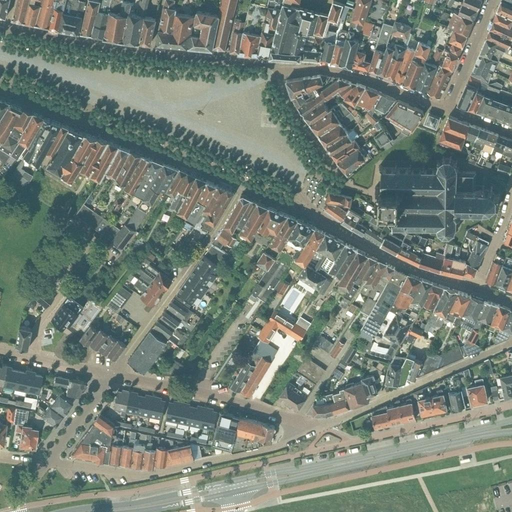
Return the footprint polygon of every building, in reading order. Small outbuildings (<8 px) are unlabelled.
[(0,0),(0,15),(6,17),(9,0),(0,0)] [(17,0),(12,19),(24,21),(29,0),(17,0)] [(29,0),(24,21),(35,24),(40,4),(35,3),(35,0),(29,0)] [(35,24),(49,27),(54,0),(40,0),(40,4),(35,24)] [(54,0),(49,27),(59,29),(64,0),(54,0)] [(86,0),(88,0),(89,0),(88,0),(64,0),(59,29),(79,32),(86,0)] [(81,33),(94,35),(101,2),(91,0),(88,0),(89,0),(81,33)] [(94,35),(104,36),(112,1),(111,0),(101,0),(101,2),(94,35)] [(104,36),(114,38),(120,0),(111,0),(112,1),(104,36)] [(120,0),(114,38),(124,40),(129,12),(132,1),(124,0),(120,0)] [(124,40),(139,41),(145,16),(148,0),(142,0),(143,0),(141,0),(140,0),(138,12),(140,13),(140,14),(129,12),(124,40)] [(156,44),(170,45),(177,13),(175,13),(176,10),(172,9),(174,1),(170,0),(165,0),(159,29),(156,44)] [(218,21),(211,49),(224,50),(227,40),(236,0),(222,0),(219,15),(220,15),(219,21),(218,21)] [(257,53),(271,54),(282,10),(277,9),(278,0),(271,0),(266,19),(262,34),(257,53)] [(352,18),(366,23),(366,21),(364,21),(370,0),(357,0),(355,8),(352,18)] [(463,0),(458,12),(474,19),(482,0),(463,0)] [(511,4),(502,0),(501,0),(497,12),(511,18),(511,1),(508,0),(507,0),(511,1),(511,4)] [(303,57),(315,11),(296,6),(296,5),(291,3),(285,1),(282,10),(271,54),(303,57)] [(303,57),(319,58),(326,40),(325,39),(325,38),(315,35),(315,33),(323,35),(328,19),(337,22),(340,14),(344,15),(346,8),(349,9),(350,6),(346,5),(343,4),(333,1),(329,15),(319,13),(319,12),(315,11),(303,57)] [(170,45),(190,47),(197,10),(196,10),(195,15),(177,13),(170,45)] [(190,47),(211,49),(218,21),(219,21),(220,15),(219,15),(197,10),(190,47)] [(451,18),(470,28),(474,19),(458,12),(458,13),(454,12),(451,18)] [(511,18),(497,12),(493,20),(511,28),(511,18)] [(145,16),(139,41),(151,43),(156,18),(145,16)] [(366,23),(352,18),(348,32),(350,32),(340,62),(352,65),(364,30),(366,23)] [(454,29),(467,36),(470,28),(451,18),(447,26),(448,26),(454,29)] [(240,52),(245,31),(240,31),(242,20),(235,19),(233,30),(234,30),(232,41),(230,51),(240,52)] [(319,58),(331,60),(340,31),(342,32),(343,30),(341,30),(344,21),(340,20),(338,29),(337,32),(332,30),(329,41),(326,40),(319,58)] [(386,75),(393,77),(409,39),(410,39),(412,33),(410,32),(412,26),(395,20),(390,33),(404,38),(403,40),(405,41),(403,45),(397,43),(386,75)] [(511,28),(493,20),(490,28),(511,37),(511,36),(511,28)] [(352,65),(369,69),(372,61),(364,58),(366,52),(362,50),(365,41),(363,41),(365,34),(370,35),(374,24),(366,21),(366,23),(364,30),(352,65)] [(490,28),(487,37),(508,46),(511,37),(490,28)] [(369,69),(377,72),(387,45),(384,44),(389,32),(382,29),(379,37),(380,38),(369,69)] [(449,41),(462,47),(467,36),(454,29),(449,41)] [(331,60),(340,62),(350,32),(348,32),(343,30),(342,32),(340,31),(331,60)] [(262,34),(245,31),(240,52),(257,53),(262,34)] [(487,37),(480,53),(497,60),(498,60),(499,60),(501,53),(504,54),(507,46),(508,47),(508,46),(487,37)] [(393,77),(402,81),(412,58),(415,53),(416,50),(419,43),(418,43),(415,50),(406,46),(410,39),(409,39),(393,77)] [(402,81),(414,86),(430,45),(419,40),(418,43),(419,43),(416,50),(415,53),(420,55),(418,60),(412,58),(402,81)] [(446,49),(459,55),(462,47),(449,41),(446,49)] [(377,72),(386,75),(397,43),(396,42),(395,43),(392,42),(390,46),(387,45),(385,51),(377,72)] [(426,91),(443,53),(444,50),(437,47),(436,48),(431,60),(433,60),(432,63),(425,60),(426,57),(427,57),(431,46),(430,45),(414,86),(426,91)] [(446,55),(442,64),(452,69),(459,55),(446,49),(445,48),(444,50),(443,53),(446,55)] [(480,53),(475,63),(493,71),(497,60),(480,53)] [(493,71),(475,63),(471,73),(489,82),(493,71)] [(440,64),(436,73),(441,75),(438,83),(445,86),(452,69),(442,64),(440,64)] [(441,75),(436,73),(427,92),(440,98),(445,86),(438,83),(441,75)] [(293,97),(314,87),(323,83),(320,75),(286,80),(292,97),(293,97)] [(478,86),(479,83),(481,80),(471,75),(468,82),(478,86)] [(323,90),(329,98),(338,91),(351,82),(339,78),(332,77),(326,85),(328,87),(323,90)] [(351,82),(338,91),(345,98),(357,83),(351,82)] [(497,82),(488,84),(500,89),(505,91),(507,87),(497,82)] [(357,83),(345,98),(343,100),(356,106),(357,103),(366,87),(357,83)] [(468,108),(476,90),(477,88),(467,84),(458,104),(468,108)] [(488,84),(487,87),(486,87),(499,93),(500,89),(488,84)] [(293,97),(298,107),(319,93),(314,87),(293,97)] [(366,87),(357,103),(368,107),(366,110),(368,112),(367,112),(368,113),(371,108),(372,106),(376,97),(378,98),(382,93),(366,87)] [(298,107),(305,116),(320,106),(325,102),(329,98),(323,90),(319,93),(298,107)] [(468,108),(477,111),(483,95),(484,93),(476,90),(468,108)] [(396,99),(382,93),(378,98),(376,97),(372,106),(385,112),(396,99)] [(477,111),(511,123),(511,105),(483,95),(477,111)] [(0,114),(8,102),(0,99),(0,114)] [(406,103),(398,100),(392,108),(386,115),(382,118),(386,121),(388,116),(391,118),(390,120),(393,122),(395,120),(406,103)] [(21,108),(8,102),(0,114),(0,159),(2,161),(5,157),(0,152),(0,138),(4,133),(21,108)] [(310,122),(311,123),(336,107),(341,103),(340,102),(329,109),(325,102),(320,106),(305,116),(310,122)] [(311,123),(319,134),(340,121),(352,114),(347,109),(343,106),(341,103),(336,107),(311,123)] [(410,105),(406,103),(395,120),(393,122),(398,125),(402,128),(414,107),(410,105)] [(319,134),(327,146),(339,139),(349,133),(354,130),(353,129),(348,132),(344,125),(355,117),(355,116),(358,112),(354,109),(354,110),(349,106),(347,109),(352,114),(340,121),(319,134)] [(423,111),(414,107),(402,128),(401,130),(402,130),(408,135),(408,136),(424,114),(423,111)] [(32,112),(21,108),(4,133),(0,138),(0,152),(5,157),(9,151),(19,138),(15,136),(32,112)] [(442,116),(429,111),(424,124),(437,129),(442,116)] [(42,116),(32,112),(15,136),(19,138),(9,151),(5,157),(2,161),(4,163),(10,155),(17,160),(19,156),(42,116)] [(439,139),(455,145),(465,122),(449,115),(439,139)] [(42,116),(19,156),(38,167),(46,150),(62,123),(42,116)] [(466,161),(470,152),(471,151),(467,149),(468,148),(462,146),(465,137),(475,141),(480,127),(469,123),(465,122),(455,145),(456,146),(455,148),(468,154),(465,160),(466,161)] [(62,123),(46,150),(52,154),(50,156),(52,157),(71,127),(62,123)] [(52,157),(47,164),(60,172),(84,132),(71,127),(52,157)] [(386,127),(385,128),(374,137),(381,146),(383,145),(386,150),(408,135),(402,130),(397,137),(394,140),(393,139),(393,138),(386,127)] [(477,162),(482,148),(489,131),(480,127),(475,141),(473,145),(476,146),(473,154),(470,152),(466,161),(475,164),(476,162),(477,162)] [(327,146),(331,152),(355,138),(359,135),(354,128),(353,129),(354,130),(349,133),(339,139),(327,146)] [(489,131),(482,148),(492,152),(499,134),(489,131)] [(84,132),(60,172),(61,172),(62,173),(62,174),(71,179),(96,137),(86,133),(84,132)] [(508,138),(499,134),(492,152),(491,153),(495,154),(497,150),(503,152),(508,138)] [(108,141),(108,142),(96,137),(71,179),(78,168),(89,174),(100,180),(106,170),(120,146),(108,141)] [(361,147),(355,138),(331,152),(338,162),(361,147)] [(511,139),(508,138),(503,152),(511,155),(511,139)] [(363,145),(361,147),(364,151),(366,150),(365,148),(373,142),(371,139),(363,145)] [(106,170),(115,175),(130,150),(120,146),(106,170)] [(359,149),(338,162),(348,173),(355,166),(365,158),(359,149)] [(114,177),(125,183),(143,155),(130,150),(115,175),(114,177)] [(123,186),(132,191),(152,158),(143,155),(125,183),(123,186)] [(375,191),(380,191),(379,197),(379,203),(375,203),(375,207),(379,207),(379,211),(383,211),(383,207),(393,207),(393,224),(391,224),(391,226),(393,226),(393,228),(394,228),(394,226),(408,226),(408,228),(409,228),(409,226),(422,226),(422,228),(424,228),(424,226),(437,226),(438,229),(436,231),(438,233),(439,231),(442,234),(442,236),(443,236),(444,234),(448,234),(449,236),(451,236),(450,234),(454,231),(455,233),(456,231),(454,230),(456,226),(459,226),(459,224),(457,224),(456,213),(460,209),(465,209),(464,213),(467,213),(467,210),(473,210),(473,213),(475,213),(476,210),(482,210),(482,213),(484,213),(484,210),(489,209),(490,213),(493,212),(491,208),(495,204),(499,206),(500,204),(497,202),(497,196),(500,195),(499,193),(496,194),(492,190),(493,187),(491,186),(489,189),(484,188),(485,185),(476,185),(476,171),(457,171),(457,169),(459,169),(459,167),(456,167),(456,163),(458,162),(456,160),(454,161),(451,159),(452,157),(450,156),(449,159),(444,158),(444,156),(442,157),(442,159),(439,161),(437,160),(436,162),(438,163),(437,166),(435,166),(435,168),(426,168),(426,165),(424,165),(424,168),(413,168),(413,165),(410,165),(410,167),(398,167),(398,165),(396,165),(395,167),(384,167),(381,164),(379,166),(382,169),(381,183),(380,182),(380,187),(375,187),(375,191)] [(134,193),(141,197),(162,162),(152,158),(132,191),(134,193)] [(21,160),(10,176),(26,188),(29,182),(20,175),(24,170),(21,168),(24,162),(21,160)] [(178,169),(162,162),(141,197),(153,202),(160,189),(165,191),(178,169)] [(497,170),(509,175),(511,168),(499,164),(497,170)] [(170,206),(178,210),(197,176),(180,169),(167,191),(176,196),(170,206)] [(266,175),(259,172),(254,184),(261,186),(266,175)] [(178,211),(187,216),(191,210),(193,205),(207,180),(197,176),(178,210),(178,211)] [(195,226),(201,213),(218,185),(207,180),(193,205),(191,210),(187,216),(185,220),(186,222),(181,230),(182,231),(188,222),(195,226)] [(218,185),(201,213),(206,216),(203,223),(203,224),(202,224),(202,225),(203,225),(203,226),(202,229),(207,232),(208,229),(211,230),(212,229),(215,225),(235,192),(227,188),(218,185)] [(326,201),(337,203),(346,205),(350,206),(352,197),(345,195),(329,191),(326,201)] [(233,232),(237,224),(252,199),(243,195),(240,196),(224,225),(233,232)] [(112,206),(118,210),(123,203),(117,199),(112,206)] [(237,224),(242,227),(258,202),(252,199),(237,224)] [(152,208),(139,200),(120,229),(112,241),(111,242),(123,252),(152,208)] [(323,208),(342,221),(346,214),(345,211),(346,210),(337,204),(337,203),(326,201),(323,208)] [(252,238),(257,228),(269,206),(258,202),(242,227),(240,231),(252,238)] [(75,215),(85,222),(93,211),(83,204),(75,215)] [(270,229),(276,232),(287,214),(278,210),(269,206),(257,228),(267,234),(270,229)] [(342,221),(352,227),(356,221),(356,222),(360,216),(361,216),(363,211),(358,207),(356,211),(349,207),(347,211),(346,210),(345,211),(346,214),(342,221)] [(85,222),(94,229),(102,217),(93,211),(85,222)] [(352,227),(362,233),(369,220),(371,216),(364,212),(365,212),(363,211),(361,216),(360,216),(356,222),(356,221),(352,227)] [(298,219),(287,214),(276,232),(267,247),(277,253),(298,219)] [(362,233),(368,237),(374,226),(378,220),(371,216),(369,220),(362,233)] [(94,229),(105,236),(113,224),(102,217),(94,229)] [(272,260),(265,271),(252,292),(266,301),(272,292),(281,279),(293,261),(315,227),(298,219),(277,253),(272,260)] [(368,237),(380,244),(384,236),(385,237),(390,228),(386,223),(382,229),(376,225),(379,221),(378,220),(374,226),(368,237)] [(105,236),(112,241),(120,229),(113,224),(105,236)] [(224,225),(212,243),(211,244),(212,244),(220,249),(223,244),(225,245),(227,243),(233,247),(237,239),(231,234),(233,232),(224,225)] [(293,261),(303,267),(325,232),(315,227),(293,261)] [(380,244),(396,253),(402,241),(403,239),(396,236),(392,234),(394,230),(391,230),(390,228),(385,237),(384,236),(380,244)] [(325,232),(303,267),(299,274),(319,286),(346,243),(325,232)] [(396,253),(417,263),(421,254),(423,245),(425,238),(422,237),(422,236),(419,235),(417,238),(413,235),(407,234),(403,239),(402,241),(396,253)] [(473,249),(472,250),(484,253),(489,241),(479,236),(475,246),(473,249)] [(183,245),(186,240),(181,237),(173,249),(180,254),(185,246),(183,245)] [(418,264),(439,270),(443,254),(437,252),(436,255),(429,253),(431,247),(425,245),(428,239),(425,238),(423,245),(421,254),(417,263),(418,264)] [(358,249),(346,243),(319,286),(318,289),(324,293),(332,280),(329,278),(332,273),(341,278),(358,249)] [(228,253),(220,249),(212,244),(208,251),(223,261),(228,253)] [(440,271),(449,273),(451,264),(452,264),(453,258),(450,257),(451,253),(453,245),(448,244),(445,255),(443,254),(439,270),(440,271)] [(449,273),(460,275),(465,261),(457,259),(458,255),(459,255),(461,247),(457,246),(455,258),(453,258),(452,264),(451,264),(449,273)] [(172,248),(168,254),(174,258),(178,253),(172,248)] [(349,289),(345,295),(350,299),(358,287),(352,283),(369,255),(358,249),(339,282),(349,289)] [(465,261),(460,275),(462,276),(463,272),(472,276),(474,275),(477,267),(481,260),(484,253),(472,250),(467,261),(466,261),(465,261)] [(145,255),(153,261),(156,257),(148,251),(145,255)] [(485,280),(494,283),(502,263),(504,264),(507,256),(496,252),(493,261),(485,280)] [(235,253),(232,258),(236,261),(240,256),(235,253)] [(272,260),(263,254),(256,265),(265,271),(272,260)] [(203,255),(194,268),(214,281),(217,276),(214,274),(220,266),(203,255)] [(363,275),(367,278),(378,259),(369,255),(352,283),(358,287),(350,299),(345,295),(339,305),(345,309),(362,281),(362,280),(361,277),(363,275)] [(506,288),(511,273),(511,258),(507,256),(504,264),(502,263),(494,283),(506,288)] [(370,285),(373,286),(387,263),(378,259),(367,278),(368,278),(360,291),(365,294),(369,288),(368,288),(370,285)] [(359,312),(367,318),(395,267),(387,263),(373,286),(374,287),(359,312)] [(155,276),(153,279),(166,288),(172,280),(159,271),(149,264),(146,268),(155,276)] [(224,270),(229,274),(233,268),(228,265),(224,270)] [(150,283),(147,286),(147,287),(160,296),(166,288),(153,279),(138,267),(135,271),(141,275),(140,276),(150,283)] [(374,335),(388,308),(408,273),(395,267),(367,318),(358,334),(370,341),(371,342),(371,341),(372,340),(375,342),(378,337),(374,335)] [(194,268),(186,281),(205,294),(208,289),(205,287),(210,280),(213,282),(214,281),(194,268)] [(397,349),(412,321),(414,317),(411,315),(412,313),(406,310),(413,297),(412,297),(422,278),(408,273),(388,308),(393,311),(396,312),(384,334),(394,339),(386,353),(382,353),(370,350),(369,353),(369,354),(390,360),(397,349)] [(147,287),(129,274),(126,278),(144,291),(140,297),(154,305),(160,296),(147,287)] [(411,315),(414,317),(432,282),(422,278),(412,297),(413,297),(406,310),(412,313),(411,315)] [(289,283),(281,279),(272,292),(280,297),(283,293),(289,283)] [(205,294),(186,281),(177,293),(193,304),(198,297),(201,299),(205,294)] [(289,290),(285,297),(304,308),(317,288),(308,282),(300,296),(289,290)] [(424,303),(434,308),(445,286),(432,282),(414,317),(412,321),(413,322),(417,313),(418,314),(424,303)] [(120,285),(116,289),(129,298),(132,294),(120,285)] [(440,326),(444,319),(444,318),(458,291),(445,286),(434,308),(432,311),(428,321),(440,326)] [(41,288),(34,298),(36,300),(46,308),(55,298),(44,290),(41,288)] [(116,289),(112,294),(125,304),(129,298),(116,289)] [(68,323),(70,325),(71,325),(71,324),(74,321),(79,314),(77,313),(82,307),(82,308),(87,301),(73,291),(68,297),(68,298),(64,303),(53,318),(52,319),(51,320),(52,320),(54,322),(63,329),(65,327),(68,323)] [(472,295),(458,291),(444,318),(444,319),(458,324),(472,295)] [(112,294),(109,299),(121,309),(125,304),(112,294)] [(174,298),(167,308),(182,319),(182,318),(189,309),(191,305),(176,295),(174,298)] [(485,300),(472,295),(458,324),(467,329),(464,336),(468,338),(478,321),(476,320),(485,300)] [(105,304),(118,313),(121,309),(109,299),(105,304)] [(499,304),(485,300),(476,320),(478,321),(480,319),(483,321),(490,324),(499,304)] [(144,308),(149,312),(152,307),(148,303),(144,308)] [(352,303),(348,309),(353,313),(357,307),(352,303)] [(499,304),(490,324),(491,324),(489,329),(494,331),(496,326),(500,327),(495,341),(495,343),(509,337),(511,332),(501,328),(511,309),(499,304)] [(167,308),(160,317),(175,328),(180,321),(184,324),(184,325),(192,330),(194,327),(190,324),(188,323),(182,318),(182,319),(167,308)] [(501,328),(511,332),(511,309),(501,328)] [(196,315),(190,324),(194,327),(200,317),(196,315)] [(181,338),(176,344),(180,347),(181,347),(189,335),(182,330),(181,332),(175,328),(160,317),(153,327),(168,338),(173,331),(175,332),(174,333),(181,338)] [(464,346),(463,346),(467,356),(484,348),(475,343),(481,333),(479,331),(481,328),(483,321),(480,319),(478,321),(468,338),(465,342),(464,346)] [(307,330),(296,324),(290,334),(301,341),(307,330)] [(89,345),(90,343),(99,331),(91,325),(80,339),(89,345)] [(405,340),(413,344),(417,336),(420,337),(424,330),(413,325),(409,332),(405,340)] [(16,345),(29,348),(33,328),(20,326),(16,345)] [(99,349),(99,348),(108,336),(100,330),(99,331),(90,343),(99,349)] [(107,354),(108,353),(117,341),(112,337),(115,333),(112,330),(109,335),(108,336),(99,348),(107,354)] [(150,330),(128,361),(144,372),(167,342),(150,330)] [(314,343),(328,352),(334,344),(320,335),(314,343)] [(119,340),(117,341),(108,353),(116,359),(127,345),(119,340)] [(271,362),(278,351),(261,340),(253,351),(234,380),(233,379),(229,386),(251,396),(261,379),(272,362),(271,362)] [(331,355),(335,357),(344,343),(340,341),(331,355)] [(366,344),(362,350),(369,353),(370,350),(373,342),(371,341),(371,342),(370,341),(367,345),(366,344)] [(302,362),(306,357),(309,353),(297,345),(291,354),(302,362)] [(351,345),(343,358),(350,363),(358,349),(351,345)] [(459,346),(454,348),(456,360),(464,357),(460,347),(459,346)] [(428,351),(423,361),(429,363),(430,358),(437,360),(432,371),(445,365),(444,352),(439,355),(428,351)] [(403,364),(400,384),(406,382),(408,376),(416,378),(416,377),(423,361),(415,358),(416,356),(408,352),(406,357),(403,364)] [(387,382),(400,384),(403,364),(406,357),(395,356),(391,363),(390,372),(388,373),(387,382)] [(298,369),(303,373),(311,360),(306,357),(302,362),(298,369)] [(167,365),(161,375),(176,375),(183,365),(172,358),(167,365)] [(430,358),(429,363),(425,374),(432,371),(437,360),(430,358)] [(339,365),(345,369),(349,363),(343,359),(339,365)] [(303,373),(307,376),(316,363),(311,360),(303,373)] [(376,365),(384,368),(386,362),(378,360),(376,365)] [(429,363),(423,361),(416,377),(425,374),(429,363)] [(490,362),(485,364),(487,375),(494,373),(490,362)] [(307,376),(312,379),(321,367),(316,363),(307,376)] [(363,381),(368,395),(378,392),(374,381),(376,380),(374,375),(378,377),(383,371),(373,365),(370,370),(369,375),(362,377),(363,381)] [(2,386),(14,389),(18,370),(11,369),(11,367),(7,366),(2,386)] [(321,367),(312,379),(317,383),(326,370),(321,367)] [(336,368),(332,374),(339,378),(343,372),(336,368)] [(14,389),(26,391),(30,371),(26,370),(25,372),(18,370),(14,389)] [(30,371),(26,391),(38,393),(42,375),(34,374),(35,372),(30,371)] [(503,386),(497,387),(497,385),(491,386),(494,399),(511,395),(511,373),(501,376),(503,386)] [(66,394),(68,394),(78,396),(86,385),(85,382),(55,376),(53,385),(67,387),(66,394)] [(455,391),(449,392),(453,408),(465,405),(459,377),(453,379),(455,391)] [(469,387),(472,404),(487,401),(482,379),(476,380),(477,385),(469,387)] [(369,401),(368,395),(363,381),(344,387),(351,407),(369,401)] [(278,398),(287,405),(299,388),(289,382),(278,398)] [(340,391),(332,393),(335,402),(331,403),(334,412),(351,407),(344,387),(339,388),(340,391)] [(299,388),(287,405),(297,412),(308,395),(299,388)] [(438,395),(431,396),(434,412),(447,410),(442,389),(437,390),(438,395)] [(121,415),(124,416),(130,391),(122,390),(122,392),(118,391),(114,409),(122,410),(121,415)] [(126,411),(137,414),(141,396),(138,395),(138,393),(130,391),(124,416),(125,416),(126,411)] [(51,402),(49,405),(63,415),(73,403),(65,397),(64,396),(59,392),(54,398),(50,396),(48,399),(51,402)] [(434,412),(431,396),(425,398),(423,392),(417,394),(422,415),(434,412)] [(335,402),(332,393),(325,395),(327,403),(324,403),(313,404),(314,408),(310,408),(306,414),(313,414),(327,414),(334,412),(331,403),(335,402)] [(137,414),(149,416),(154,396),(146,395),(145,397),(141,396),(137,414)] [(0,396),(0,401),(11,404),(12,400),(8,400),(8,398),(0,397),(0,396)] [(154,396),(149,416),(161,419),(165,401),(161,400),(161,398),(154,396)] [(24,402),(23,407),(35,409),(37,399),(32,398),(31,403),(24,402)] [(407,403),(401,404),(399,404),(403,421),(416,418),(411,398),(406,399),(407,403)] [(396,405),(387,407),(391,423),(403,421),(399,404),(401,404),(400,399),(395,401),(396,405)] [(166,420),(178,422),(182,402),(174,401),(174,403),(170,402),(166,420)] [(178,422),(190,425),(193,407),(189,406),(190,404),(182,402),(178,422)] [(63,415),(49,405),(44,411),(39,406),(37,413),(52,424),(55,421),(57,423),(63,415)] [(391,423),(387,407),(387,405),(371,412),(375,427),(391,423)] [(190,425),(201,427),(206,407),(198,406),(197,408),(193,407),(190,425)] [(6,421),(13,422),(15,408),(8,407),(6,421)] [(206,407),(201,427),(213,430),(217,412),(213,411),(213,409),(206,407)] [(28,410),(16,408),(15,416),(19,417),(27,419),(28,410)] [(212,444),(231,450),(232,451),(270,443),(270,442),(275,426),(221,411),(212,444)] [(95,459),(109,462),(112,444),(113,437),(113,435),(114,425),(115,425),(115,424),(100,413),(72,452),(74,456),(95,459)] [(19,446),(35,448),(38,441),(36,438),(37,429),(31,428),(31,426),(17,424),(16,431),(21,432),(19,446)] [(120,463),(131,465),(133,449),(134,442),(135,440),(136,432),(132,431),(131,439),(133,439),(132,442),(130,441),(129,447),(123,446),(120,463)] [(131,465),(143,466),(145,449),(147,434),(141,433),(139,443),(134,442),(131,465)] [(109,462),(120,463),(123,446),(124,439),(113,437),(112,444),(109,462)] [(158,447),(157,451),(155,464),(166,465),(169,448),(170,440),(165,439),(163,448),(158,447)] [(173,441),(170,440),(169,448),(166,465),(182,462),(179,446),(173,447),(173,441)] [(178,441),(179,446),(182,462),(194,459),(191,443),(178,441)] [(145,449),(143,466),(154,468),(155,464),(157,451),(145,449)]
